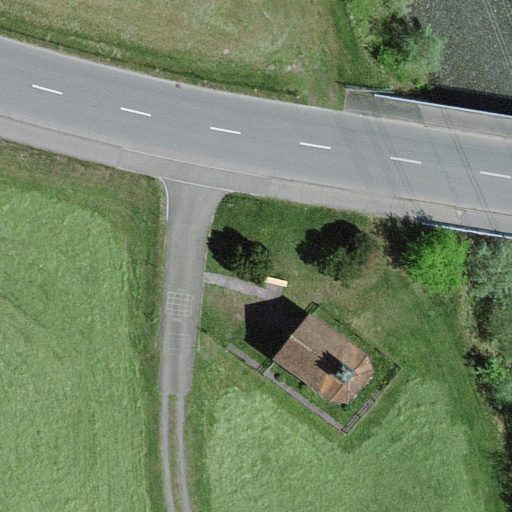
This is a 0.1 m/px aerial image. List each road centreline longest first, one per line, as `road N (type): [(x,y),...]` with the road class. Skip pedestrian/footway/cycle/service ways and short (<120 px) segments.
road 1 (unclassified): [(511,178),(206,128),(0,76)]
road 2 (track): [(186,511),(172,385),(206,128)]
